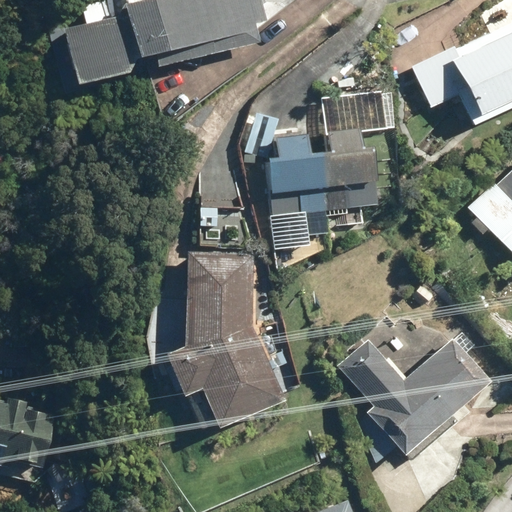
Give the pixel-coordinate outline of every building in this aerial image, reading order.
[(146,54),(149,54),(193,58),(264,41),(259,23),(269,21),(263,0),(105,0),(82,5),(86,23),(69,27),(82,84),(150,68),(146,54)] [(461,50),(459,46),(415,69),(435,107),(459,94),(476,125),(511,105),(511,0),(510,0),(482,15),(492,33),(461,50)] [(337,131),(339,152),(314,154),(312,137),(281,140),(282,157),(273,158),(278,215),(281,245),(306,243),(303,213),(382,205),(376,149),(363,150),(361,129),(337,131)] [(511,167),(472,210),(511,248),(511,167)] [(247,209),(233,174),(200,174),(199,252),(189,251),(188,344),(170,351),(186,396),(205,389),(222,427),(288,399),(260,332),(254,331),(256,254),(247,254),(247,209)] [(370,408),(405,449),(492,375),(455,332),(405,375),(371,336),(338,364),(374,406),(370,408)] [(353,511),(348,498),(312,511),(353,511)]
